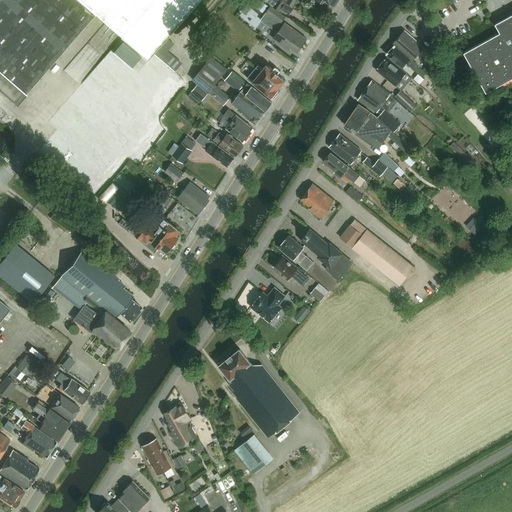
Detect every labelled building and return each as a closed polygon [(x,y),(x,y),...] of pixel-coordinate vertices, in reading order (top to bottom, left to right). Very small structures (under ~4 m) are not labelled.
[(0,0),(0,90),(16,105),(95,14),(148,59),(198,0),(0,0)] [(263,12),(268,6),(263,2),(258,8),(263,12)] [(294,9),(285,3),(281,9),(290,14),(294,9)] [(283,24),(281,23),(285,17),(270,6),(266,12),(266,13),(262,19),(279,30),(273,38),(290,49),(292,47),(298,51),(307,38),(284,22),(283,24)] [(511,13),(495,23),(500,32),(464,52),(486,92),(511,77),(511,13)] [(411,58),(413,60),(423,47),(404,30),(393,43),(395,44),(411,58)] [(425,74),(413,60),(411,58),(395,44),(387,53),(403,67),(406,63),(422,77),(425,74)] [(440,64),(446,58),(432,45),(427,51),(430,54),(430,55),(431,55),(440,64)] [(163,58),(173,69),(181,61),(171,50),(163,58)] [(224,105),(230,97),(215,84),(227,68),(212,55),(192,78),(224,105)] [(376,70),(395,86),(406,72),(387,56),(376,70)] [(278,88),(285,79),(267,64),(263,68),(258,64),(247,78),(252,82),(253,81),(272,96),(273,95),(274,96),(279,91),(277,90),(278,88)] [(226,80),(240,92),(234,100),(234,103),(238,106),(237,108),(256,124),(266,111),(272,102),(248,82),(247,83),(233,71),(226,80)] [(372,80),(358,99),(380,114),(378,117),(394,131),(401,123),(385,109),(387,107),(383,104),(391,94),(372,80)] [(209,92),(198,83),(192,91),(202,100),(209,92)] [(395,96),(410,110),(416,104),(400,90),(395,96)] [(376,119),(378,117),(359,103),(344,123),(357,132),(355,133),(378,149),(388,135),(395,142),(392,145),(397,150),(400,147),(409,156),(413,151),(392,130),(391,131),(376,119)] [(244,142),(253,129),(229,108),(223,115),(232,122),(227,128),(244,142)] [(235,156),(243,145),(227,134),(225,137),(219,132),(218,134),(213,130),(208,135),(214,140),(235,156)] [(227,166),(234,157),(201,133),(196,140),(207,149),(206,150),(227,166)] [(352,163),(362,150),(340,133),(330,146),(352,163)] [(182,142),(173,155),(183,163),(193,150),(182,142)] [(157,155),(152,150),(148,155),(153,160),(157,155)] [(331,152),(324,161),(336,171),(334,172),(341,178),(344,174),(354,182),(359,175),(331,152)] [(380,157),(394,170),(399,165),(385,152),(380,157)] [(380,176),(383,173),(388,166),(380,160),(376,164),(368,157),(363,162),(380,176)] [(165,171),(177,180),(183,172),(171,163),(165,171)] [(388,166),(383,173),(393,181),(398,175),(388,166)] [(393,183),(402,190),(405,186),(397,178),(393,183)] [(199,214),(200,213),(209,200),(208,199),(210,197),(190,181),(178,197),(199,214)] [(312,183),(301,199),(310,207),(309,209),(314,213),(313,214),(320,219),(334,200),(322,190),(312,183)] [(358,201),(363,196),(350,186),(346,192),(358,201)] [(127,194),(119,187),(106,201),(114,208),(127,194)] [(167,206),(172,199),(166,195),(160,201),(167,206)] [(175,235),(179,230),(165,219),(160,224),(162,225),(157,231),(152,227),(151,227),(140,218),(133,226),(123,219),(119,223),(129,231),(131,229),(147,242),(150,239),(166,252),(178,237),(175,235)] [(415,266),(355,219),(341,237),(353,247),(353,248),(400,285),(415,266)] [(25,229),(34,230),(34,221),(26,220),(25,229)] [(310,228),(301,239),(319,254),(318,256),(328,265),(325,269),(332,274),(335,270),(332,268),(339,260),(342,262),(347,256),(344,253),(330,241),(328,243),(310,228)] [(314,261),(306,255),(301,250),(304,246),(290,234),(279,246),(294,258),(300,263),(308,269),(314,261)] [(15,243),(0,260),(0,273),(32,300),(53,275),(15,243)] [(133,296),(122,288),(124,286),(117,280),(118,279),(82,250),(61,276),(96,304),(114,319),(119,313),(130,322),(141,307),(130,299),(133,296)] [(283,255),(275,265),(275,266),(275,267),(275,268),(282,273),(282,275),(288,280),(292,274),(304,284),(309,278),(298,268),(298,267),(283,255)] [(335,270),(332,274),(338,279),(347,269),(341,264),(335,270)] [(278,305),(285,296),(275,288),(270,294),(272,296),(270,299),(263,293),(252,306),(254,308),(255,309),(260,314),(261,314),(270,321),(281,308),(278,305)] [(315,288),(311,293),(321,301),(325,296),(315,288)] [(79,290),(70,301),(80,309),(73,319),(91,332),(92,331),(95,333),(117,349),(130,332),(114,319),(79,290)] [(0,319),(9,308),(0,300),(0,319)] [(295,317),(302,322),(311,309),(304,304),(295,317)] [(44,311),(36,305),(30,313),(38,319),(44,311)] [(240,348),(220,364),(232,379),(229,382),(235,389),(233,390),(238,396),(237,397),(268,436),(300,411),(262,363),(254,363),(252,363),(240,348)] [(35,361),(26,354),(16,367),(26,374),(35,361)] [(70,354),(61,363),(67,369),(76,360),(70,354)] [(58,387),(63,390),(82,403),(90,392),(69,378),(69,379),(60,371),(55,368),(52,372),(48,369),(46,372),(61,382),(58,387)] [(0,392),(5,397),(16,383),(7,376),(0,383),(0,392)] [(52,394),(51,393),(47,391),(42,399),(46,402),(52,394)] [(71,420),(79,407),(60,394),(51,406),(71,420)] [(57,440),(69,422),(52,409),(50,412),(37,402),(32,408),(39,413),(35,419),(42,424),(39,427),(57,440)] [(182,402),(165,412),(170,422),(168,423),(172,430),(170,431),(180,447),(198,437),(191,425),(193,424),(190,420),(191,419),(182,402)] [(17,435),(24,439),(22,443),(33,451),(34,449),(46,457),(56,441),(34,426),(34,425),(25,419),(20,427),(22,428),(17,435)] [(14,425),(8,420),(3,427),(10,431),(14,425)] [(253,432),(233,447),(253,472),(272,457),(253,432)] [(0,454),(9,442),(7,438),(0,433),(0,454)] [(149,442),(164,471),(171,467),(157,438),(149,442)] [(157,474),(164,471),(149,442),(142,445),(157,474)] [(12,450),(5,460),(33,478),(39,468),(26,460),(27,459),(12,450)] [(186,465),(181,455),(173,459),(178,469),(186,465)] [(5,460),(0,468),(0,471),(26,488),(33,478),(5,460)] [(0,496),(15,506),(19,499),(24,490),(4,478),(0,483),(0,496)] [(130,509),(132,511),(135,511),(150,498),(132,481),(123,490),(125,491),(119,498),(130,509)] [(127,511),(130,509),(119,498),(112,506),(108,502),(107,503),(105,503),(102,505),(102,507),(96,511),(127,511)]
